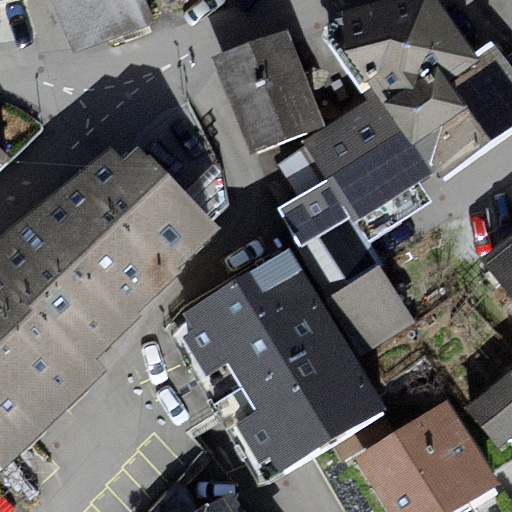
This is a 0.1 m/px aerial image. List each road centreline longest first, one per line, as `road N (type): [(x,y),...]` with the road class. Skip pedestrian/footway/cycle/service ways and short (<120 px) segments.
road 1 (residential): [(104,115),(195,51),(326,0)]
road 2 (residential): [(0,207),(104,115)]
